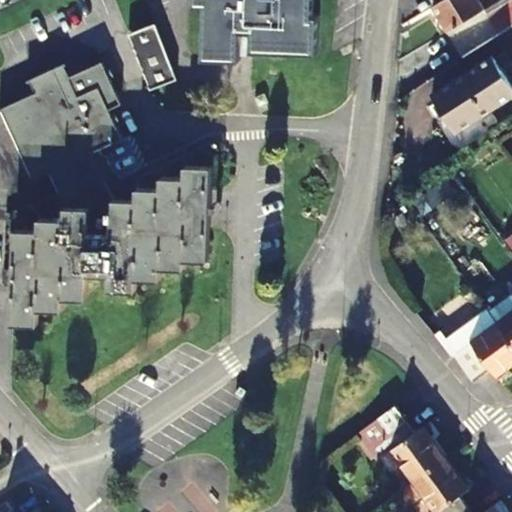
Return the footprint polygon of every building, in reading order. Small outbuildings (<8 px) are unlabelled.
[(203,0),(199,46),(233,50),(236,26),(248,27),(247,35),(308,42),(312,4),(305,3),(305,0),(203,0)] [(478,0),(442,0),(432,7),(463,58),(499,34),(490,20),(478,0)] [(511,0),(497,0),(504,11),(511,23),(511,0)] [(499,34),(511,25),(511,23),(504,11),(490,20),(499,34)] [(144,92),(170,85),(157,29),(130,35),(144,92)] [(435,93),(457,127),(511,93),(511,84),(495,56),(435,93)] [(5,283),(16,283),(14,319),(40,320),(40,310),(58,311),(59,301),(79,301),(79,285),(99,285),(99,292),(125,293),(125,287),(147,288),(148,279),(169,278),(170,268),(190,267),(196,177),(175,176),(174,184),(155,184),(155,195),(134,195),(133,203),(107,202),(103,186),(121,176),(107,147),(119,140),(93,90),(76,97),(61,67),(27,84),(34,97),(3,117),(37,183),(52,177),(65,203),(62,217),(43,217),(42,228),(21,229),(19,263),(6,263),(5,283)] [(511,289),(488,308),(497,319),(511,340),(511,289)] [(492,366),(497,372),(511,361),(511,340),(497,319),(488,308),(488,307),(463,325),(472,337),(450,353),(473,380),(492,366)] [(378,417),(389,431),(411,414),(400,399),(378,417)] [(412,414),(411,414),(389,431),(376,441),(383,451),(394,443),(418,475),(452,448),(428,417),(419,423),(412,414)] [(376,441),(389,431),(378,417),(365,427),(376,441)] [(452,448),(418,475),(440,505),(434,510),(435,511),(453,511),(475,496),(467,485),(475,479),(452,448)] [(508,511),(497,499),(484,508),(475,496),(453,511),(508,511)]
